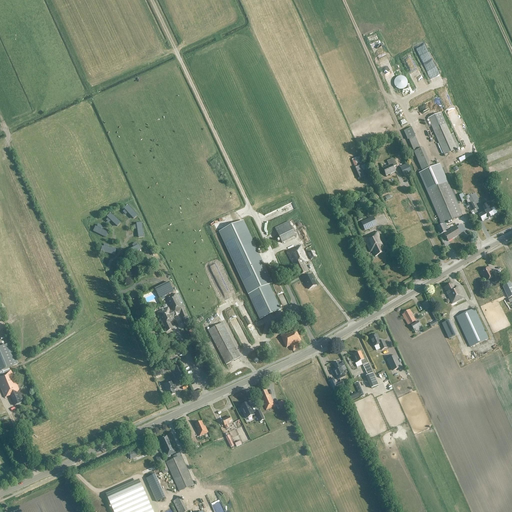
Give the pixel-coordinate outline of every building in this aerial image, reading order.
[(426,42),(417,46),(433,80),(442,76),(426,42)] [(404,85),(408,79),(399,74),(394,82),(400,85),(401,83),(404,85)] [(440,86),(447,106),(454,103),(447,84),(440,86)] [(427,108),(439,104),(438,100),(426,104),(427,108)] [(450,110),(457,124),(462,122),(456,108),(450,110)] [(428,118),(444,155),(459,149),(453,134),(450,135),(441,113),(428,118)] [(351,160),(359,179),(369,175),(365,164),(364,164),(360,156),(351,160)] [(393,167),(396,166),(393,159),(387,161),(389,166),(383,169),(386,176),(395,172),(393,167)] [(498,169),(507,166),(505,161),(496,164),(498,169)] [(400,168),(404,176),(411,173),(407,164),(400,168)] [(440,164),(419,173),(441,225),(462,216),(440,164)] [(266,196),(269,203),(295,192),(291,184),(266,196)] [(284,204),(286,209),(297,205),(295,200),(284,204)] [(482,207),(485,212),(479,215),(482,221),(494,215),(490,209),(487,204),(482,207)] [(128,206),(124,209),(133,219),(137,216),(127,205),(127,206),(128,206)] [(110,214),(107,218),(117,227),(120,223),(110,213),(110,214)] [(373,217),(361,223),(365,232),(377,226),(373,217)] [(216,220),(221,230),(238,222),(236,218),(224,224),(221,218),(216,220)] [(273,283),(243,221),(219,232),(260,320),(281,310),(269,285),(273,283)] [(296,237),(288,222),(275,228),(282,244),(296,237)] [(440,234),(446,232),(443,225),(437,227),(440,234)] [(93,231),(106,237),(108,233),(96,227),(94,231),(93,231)] [(448,241),(460,234),(456,227),(444,234),(448,241)] [(384,246),(377,232),(363,238),(370,252),(372,251),(375,257),(384,252),(382,246),(384,246)] [(138,246),(126,252),(128,256),(141,249),(140,250),(138,246)] [(300,275),(308,272),(304,263),(308,261),(301,246),(286,252),(294,269),(296,267),(300,275)] [(314,250),(307,253),(311,260),(317,257),(314,250)] [(489,268),(481,272),(486,281),(486,282),(487,284),(490,283),(491,285),(494,283),(500,280),(496,273),(493,275),(492,272),(491,273),(489,268)] [(311,275),(303,279),(309,289),(317,285),(311,275)] [(169,283),(155,289),(159,298),(161,298),(164,296),(173,292),(169,283)] [(508,298),(511,296),(511,286),(510,283),(502,287),(508,298)] [(452,304),(464,298),(458,286),(454,288),(452,284),(444,288),(452,304)] [(168,308),(157,313),(163,327),(164,326),(167,332),(172,329),(170,324),(175,321),(173,318),(174,317),(180,314),(182,318),(187,316),(183,306),(181,307),(181,306),(175,294),(166,299),(168,303),(171,308),(170,309),(171,311),(170,311),(168,308)] [(242,305),(251,329),(257,327),(248,302),(242,305)] [(470,347),(488,339),(474,309),(456,317),(470,347)] [(409,310),(404,313),(402,314),(408,325),(416,321),(409,310)] [(235,321),(243,342),(249,340),(241,318),(235,321)] [(422,329),(418,322),(411,326),(415,333),(422,329)] [(226,364),(240,357),(222,323),(208,330),(226,364)] [(188,331),(191,338),(196,335),(193,329),(188,331)] [(293,351),(301,347),(299,342),(301,341),(295,329),(280,336),(286,348),(290,346),(293,351)] [(377,335),(370,338),(374,347),(379,345),(381,350),(386,348),(383,341),(380,342),(377,335)] [(193,345),(196,351),(202,348),(199,342),(193,345)] [(272,351),(269,342),(262,345),(266,354),(272,351)] [(10,371),(9,371),(8,368),(13,366),(5,346),(0,347),(0,388),(4,398),(11,395),(15,406),(21,403),(20,400),(23,399),(10,371)] [(364,360),(360,352),(354,355),(357,363),(361,361),(363,365),(366,363),(365,359),(364,360)] [(387,360),(391,369),(392,372),(401,368),(396,356),(387,360)] [(339,362),(334,365),(333,365),(335,369),(332,370),(337,380),(345,377),(341,367),(344,366),(342,361),(339,363),(339,362)] [(365,377),(371,389),(378,386),(368,364),(363,366),(367,376),(365,377)] [(185,377),(180,366),(174,368),(176,372),(174,373),(178,380),(185,377)] [(230,379),(228,374),(231,373),(229,368),(221,371),(225,381),(230,379)] [(333,391),(343,387),(344,386),(342,382),(336,385),(333,378),(328,380),(333,391)] [(175,394),(173,390),(176,389),(172,380),(163,384),(167,393),(168,393),(170,396),(175,394)] [(354,384),(360,397),(363,396),(357,382),(354,384)] [(266,410),(275,407),(271,398),(270,398),(266,390),(260,393),(262,398),(261,399),(266,410)] [(248,403),(241,407),(246,419),(254,415),(248,403)] [(260,411),(255,413),(260,422),(264,420),(260,411)] [(232,422),(229,417),(222,420),(225,426),(226,429),(229,427),(228,425),(232,422)] [(204,427),(201,422),(195,425),(197,430),(196,430),(199,437),(208,433),(205,426),(204,427)] [(167,457),(176,453),(170,442),(169,442),(166,436),(160,440),(164,448),(163,449),(167,457)] [(173,456),(174,459),(166,463),(179,492),(194,485),(180,454),(173,456)] [(155,475),(146,479),(157,502),(166,498),(155,475)] [(110,505),(115,500),(113,494),(107,497),(110,505)] [(180,498),(175,500),(173,501),(177,511),(185,511),(187,511),(180,498)]
